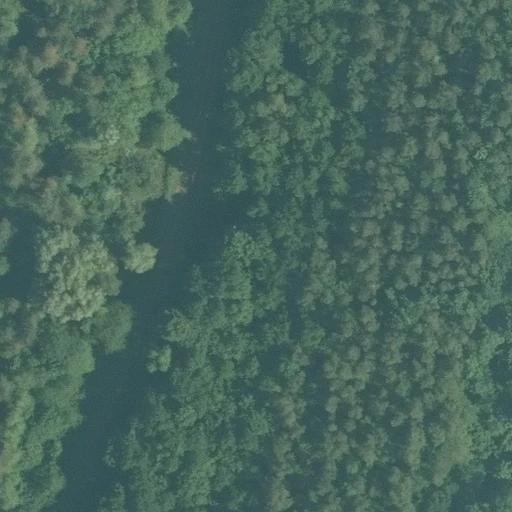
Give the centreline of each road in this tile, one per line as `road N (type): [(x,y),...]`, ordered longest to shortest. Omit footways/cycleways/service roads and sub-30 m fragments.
road 1 (track): [(70,511),(165,255),(217,0)]
road 2 (track): [(0,188),(158,275)]
